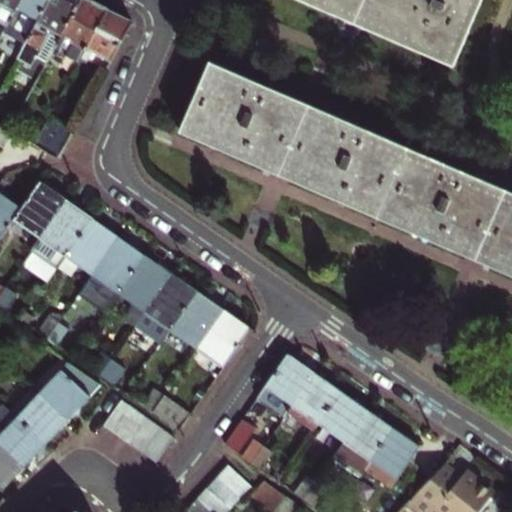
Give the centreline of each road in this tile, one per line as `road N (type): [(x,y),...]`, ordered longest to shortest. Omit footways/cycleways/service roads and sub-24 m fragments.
road 1 (residential): [(297,303),(115,173),(111,144),(161,21),(149,0)]
road 2 (residential): [(297,303),(179,474),(140,511)]
road 3 (residential): [(511,448),(297,303)]
road 4 (residential): [(112,511),(69,470),(22,511)]
